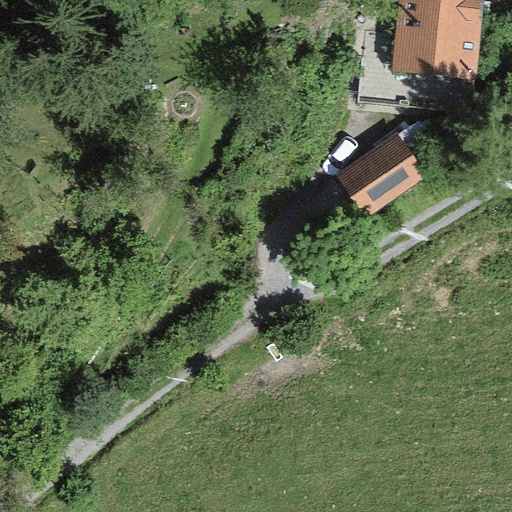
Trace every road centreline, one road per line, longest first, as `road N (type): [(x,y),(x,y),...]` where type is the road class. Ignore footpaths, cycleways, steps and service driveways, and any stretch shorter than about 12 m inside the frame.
road 1 (track): [(511,177),(315,290),(280,290),(16,511)]
road 2 (track): [(377,126),(280,231),(272,259),(283,290)]
